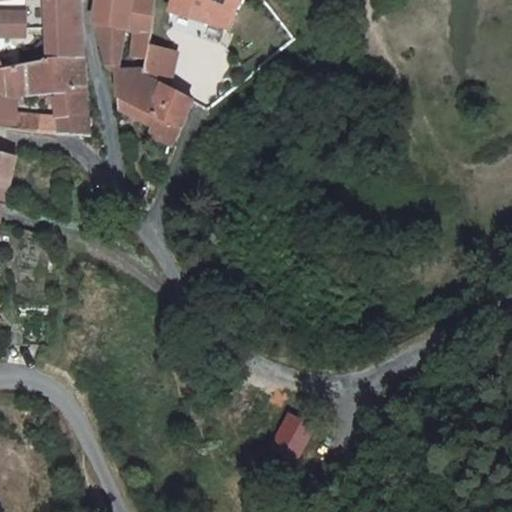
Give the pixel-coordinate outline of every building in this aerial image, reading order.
[(0,47),(44,57),(44,86),(77,84),(77,71),(79,34),(80,0),(43,0),(39,23),(0,19),(0,47)] [(166,5),(148,0),(102,0),(102,16),(99,59),(98,76),(98,84),(98,93),(103,106),(106,111),(107,118),(178,141),(194,112),(185,110),(182,109),(177,101),(161,85),(164,45),(164,23),(166,5)] [(223,0),(182,0),(179,11),(218,23),(223,0)] [(223,0),(218,23),(236,28),(243,0),(223,0)] [(193,53),(164,45),(161,85),(177,101),(193,53)] [(0,89),(0,142),(6,143),(8,109),(60,107),(76,107),(77,84),(44,86),(0,89)] [(76,107),(60,107),(59,133),(74,136),(76,107)] [(178,141),(107,118),(107,127),(109,140),(167,162),(178,141)] [(74,136),(59,133),(45,133),(45,137),(44,148),(74,153),(74,136)] [(44,148),(45,137),(21,136),(20,145),(44,148)] [(0,175),(0,220),(12,221),(16,177),(0,175)] [(383,405),(366,423),(388,446),(405,430),(383,405)] [(274,418),(257,449),(282,462),(298,431),(274,418)]
